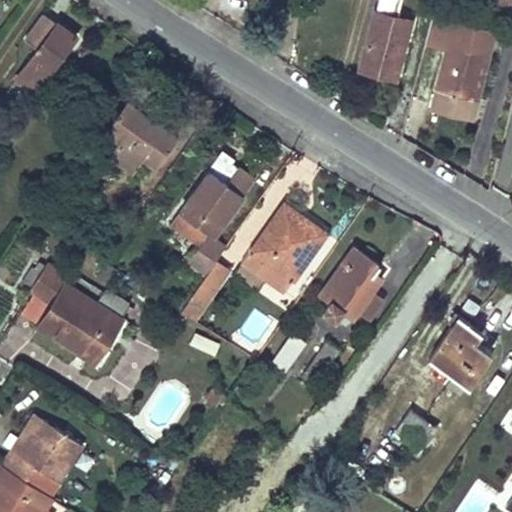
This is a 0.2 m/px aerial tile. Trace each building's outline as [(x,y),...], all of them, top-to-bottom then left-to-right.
[(375,0),(359,68),(394,77),(409,18),(395,15),(398,0),(375,0)] [(454,11),(431,105),(470,116),(495,23),(454,11)] [(17,77),(34,89),(74,34),(43,12),(23,40),(37,50),(17,77)] [(131,125),(142,110),(126,99),(104,131),(108,134),(100,145),(133,168),(141,158),(154,166),(177,135),(160,123),(150,138),(131,125)] [(150,138),(160,123),(142,110),(131,125),(150,138)] [(225,183),(236,167),(219,154),(199,181),(204,184),(209,177),(216,177),(225,183)] [(169,222),(197,242),(185,258),(204,272),(213,259),(222,245),(204,232),(206,229),(211,233),(223,217),(227,220),(236,209),(231,205),(251,178),(236,167),(225,183),(216,177),(209,177),(204,184),(199,181),(169,222)] [(327,227),(287,200),(280,210),(301,224),(304,219),(323,232),(327,227)] [(241,262),(239,265),(281,294),(323,232),(304,219),(301,224),(280,210),(250,251),(246,249),(239,261),(241,262)] [(378,267),(353,247),(319,292),(330,301),(323,311),(335,319),(342,309),(351,315),(380,276),(375,272),(378,267)] [(98,349),(127,304),(104,288),(95,302),(65,282),(66,275),(45,262),(43,265),(33,259),(30,265),(26,264),(15,280),(50,304),(36,324),(73,347),(79,338),(98,349)] [(204,272),(181,305),(194,314),(227,268),(213,259),(204,272)] [(255,346),(269,320),(251,310),(237,337),(255,346)] [(480,329),(458,314),(428,357),(452,373),(445,384),(458,393),(488,349),(473,339),(480,329)] [(194,331),(188,344),(214,355),(220,342),(194,331)] [(284,370),(305,339),(292,331),(271,361),(284,370)] [(98,349),(79,338),(73,347),(92,360),(98,349)] [(317,380),(338,349),(324,339),(303,370),(317,380)] [(219,393),(209,387),(203,396),(214,403),(219,393)] [(435,426),(399,401),(381,430),(404,445),(409,436),(423,445),(435,426)] [(58,479),(81,441),(41,417),(18,454),(11,449),(0,464),(23,476),(32,463),(58,479)] [(84,476),(96,447),(82,441),(71,471),(84,476)] [(0,511),(32,511),(45,491),(23,476),(0,464),(0,511)] [(42,511),(52,496),(45,491),(32,511),(42,511)]
